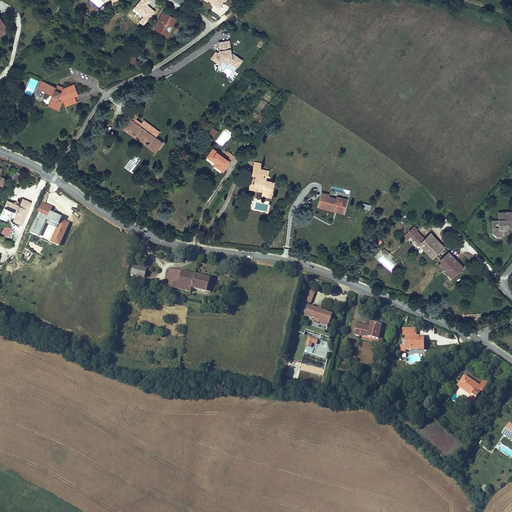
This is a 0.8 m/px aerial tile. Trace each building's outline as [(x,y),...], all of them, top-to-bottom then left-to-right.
[(172,25),(176,16),(165,11),(160,20),(163,21),(162,24),(167,27),(168,24),(172,25)] [(220,64),(218,68),(233,78),(237,73),(236,70),(243,60),(232,52),(230,40),(218,42),(218,47),(210,58),(211,60),(217,65),(220,64)] [(127,60),(132,65),(138,60),(133,55),(127,60)] [(79,86),(75,75),(62,79),(62,82),(55,80),(45,76),(44,79),(39,77),(37,83),(52,88),(49,99),(60,103),(63,93),(75,88),(79,86)] [(75,88),(63,93),(65,98),(77,94),(75,88)] [(254,113),(260,116),(270,97),(263,94),(254,113)] [(128,113),(122,120),(142,138),(144,136),(147,139),(144,143),(151,150),(160,141),(153,135),(149,131),(153,126),(141,116),(140,118),(137,121),(132,116),(134,113),(140,107),(133,102),(125,111),(128,113)] [(142,138),(122,120),(118,124),(142,145),(144,143),(147,139),(144,136),(142,138)] [(157,130),(153,126),(149,131),(153,135),(157,130)] [(207,140),(213,133),(209,129),(203,136),(207,140)] [(218,159),(208,151),(201,159),(211,167),(209,169),(213,172),(217,176),(226,166),(218,159)] [(222,154),(218,159),(226,166),(230,161),(222,154)] [(261,182),(263,173),(255,171),(248,170),(246,177),(251,178),(250,182),(247,181),(246,186),(249,186),(249,189),(258,191),(258,195),(257,197),(267,199),(270,184),(261,182)] [(15,172),(11,179),(16,182),(21,175),(15,172)] [(249,186),(246,186),(245,193),(252,194),(258,195),(258,191),(249,189),(249,186)] [(319,195),(316,209),(321,211),(330,213),(331,209),(342,212),(345,201),(334,198),(333,200),(326,198),(326,196),(319,195)] [(21,225),(32,203),(22,198),(19,205),(16,204),(13,202),(9,201),(6,207),(3,214),(9,216),(13,218),(12,220),(21,225)] [(62,220),(63,217),(50,212),(53,207),(43,203),(39,213),(42,214),(39,221),(36,220),(30,233),(40,237),(46,224),(57,228),(51,242),(60,246),(70,223),(62,220)] [(511,214),(496,215),(497,223),(497,226),(493,226),(494,231),(491,231),(491,236),(496,239),(503,238),(503,236),(506,236),(506,232),(504,230),(507,228),(509,229),(511,229),(511,214)] [(11,229),(5,225),(1,232),(7,235),(11,229)] [(407,232),(411,236),(417,231),(413,226),(407,232)] [(417,245),(431,259),(443,248),(440,245),(430,233),(417,245)] [(448,253),(436,265),(452,280),(464,269),(455,260),(448,253)] [(133,265),(129,278),(131,279),(132,275),(144,278),(146,269),(133,265)] [(181,271),(169,268),(165,286),(172,288),(190,293),(191,289),(211,294),(214,280),(210,279),(210,278),(181,270),(181,271)] [(315,295),(317,289),(309,287),(307,292),(315,295)] [(334,314),(335,311),(324,307),(324,305),(324,304),(323,304),(322,303),(321,303),(321,304),(320,304),(320,306),(311,302),(308,311),(317,315),(316,317),(316,319),(320,320),(321,319),(331,322),(333,317),(334,317),(335,314),(334,314)] [(363,332),(363,335),(381,338),(384,320),(378,319),(374,318),(374,322),(359,320),(358,331),(363,332)] [(424,339),(424,329),(415,329),(406,329),(406,342),(413,341),(413,339),(424,339)] [(291,362),(288,377),(298,379),(300,364),(291,362)] [(489,387),(485,383),(480,378),(473,371),(464,380),(476,391),(472,395),(476,400),(489,387)] [(491,377),(485,383),(489,387),(491,389),(497,382),(491,377)] [(511,424),(510,423),(502,434),(511,441),(511,424)]
